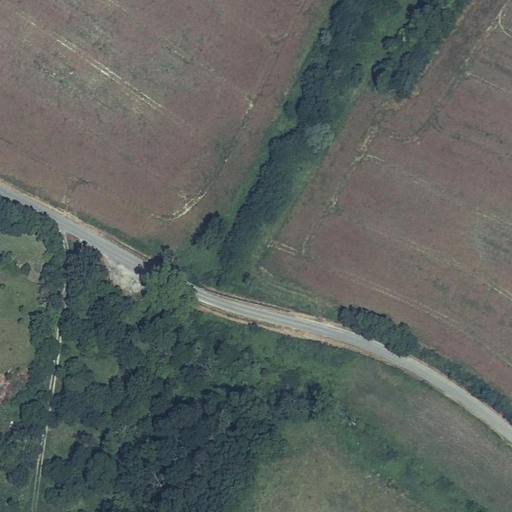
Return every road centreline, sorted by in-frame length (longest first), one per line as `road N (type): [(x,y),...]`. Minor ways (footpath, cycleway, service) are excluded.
road 1 (tertiary): [(511,433),(417,366),(328,330),(185,289),(0,189)]
road 2 (track): [(34,511),(66,265)]
